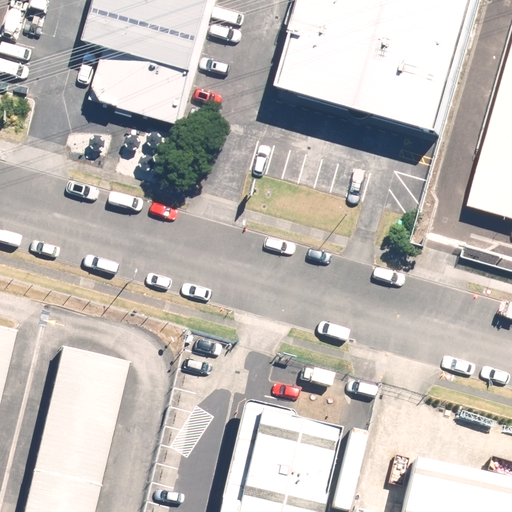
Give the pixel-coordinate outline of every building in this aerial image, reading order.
[(185,125),(219,0),(101,0),(75,96),(185,125)] [(473,0),(308,0),(283,93),(437,134),(473,0)] [(511,70),(474,211),(511,221),(511,70)] [(0,403),(17,334),(0,329),(0,403)] [(22,511),(93,511),(129,364),(62,348),(22,511)] [(324,511),(344,432),(262,412),(238,511),(324,511)] [(511,511),(511,483),(416,461),(403,511),(511,511)]
